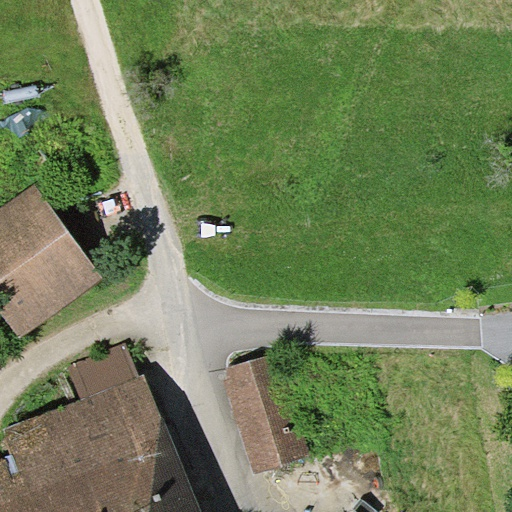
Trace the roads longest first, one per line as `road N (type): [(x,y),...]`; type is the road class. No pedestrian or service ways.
road 1 (track): [(165,258),(88,0)]
road 2 (unclassified): [(236,511),(165,258)]
